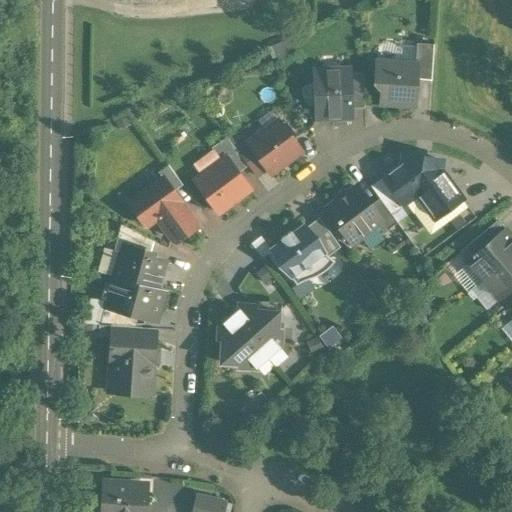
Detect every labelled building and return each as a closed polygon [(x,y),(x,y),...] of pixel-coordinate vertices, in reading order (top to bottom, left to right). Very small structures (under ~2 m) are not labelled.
[(433,45),(416,44),(414,65),(416,65),(415,80),(431,81),(433,45)] [(414,65),(376,62),(375,84),(381,92),(381,104),(413,107),(415,80),(416,65),(414,65)] [(348,70),(314,71),(316,119),(350,118),(350,110),(348,74),(348,70)] [(362,73),(348,74),(350,110),(364,109),(362,73)] [(278,120),(246,144),(265,169),(270,175),(301,152),(278,120)] [(236,151),(226,138),(211,149),(220,162),(226,158),(238,174),(247,167),(236,151)] [(265,169),(246,144),(236,151),(247,167),(255,176),(265,169)] [(433,159),(429,163),(414,160),(411,156),(406,156),(402,158),(401,163),(383,177),(403,205),(404,204),(416,195),(434,219),(462,199),(440,169),(440,164),(438,160),(433,159)] [(220,162),(194,182),(217,214),(250,190),(238,174),(226,158),(220,162)] [(182,186),(167,166),(157,173),(162,179),(172,193),(182,186)] [(403,205),(383,177),(370,187),(379,199),(391,216),(405,206),(404,204),(403,205)] [(172,193),(162,179),(129,204),(146,226),(156,219),(171,239),(194,222),(172,193)] [(369,207),(355,187),(326,209),(352,244),(379,224),(381,223),(369,207)] [(391,216),(379,199),(369,207),(381,223),(379,224),(385,232),(397,224),(391,216)] [(339,248),(318,219),(305,228),(327,257),(339,248)] [(497,221),(470,243),(478,252),(505,230),(497,221)] [(305,228),(303,225),(291,234),(290,232),(280,239),(281,241),(269,250),(296,285),(303,282),(315,277),(322,273),(326,270),(330,266),(333,262),(327,257),(305,228)] [(152,242),(120,226),(113,252),(119,253),(121,246),(149,254),(152,242)] [(478,252),(474,256),(473,255),(470,257),(471,258),(466,262),(482,281),(511,256),(511,238),(505,230),(478,252)] [(259,256),(269,250),(261,237),(251,244),(259,256)] [(149,254),(121,246),(119,253),(112,277),(157,290),(165,262),(148,258),(149,254)] [(511,256),(482,281),(498,300),(510,291),(511,288),(511,256)] [(273,275),(265,264),(256,270),(265,281),(273,275)] [(157,290),(112,277),(104,308),(134,316),(144,314),(156,318),(164,291),(157,290)] [(278,312),(254,311),(254,306),(238,305),(238,310),(230,317),(267,359),(279,348),(280,331),(276,331),(278,312)] [(104,308),(101,326),(112,327),(132,328),(134,316),(104,308)] [(267,359),(230,317),(222,324),(218,323),(217,339),(221,340),(220,363),(238,364),(238,368),(255,369),(267,359)] [(85,325),(84,336),(101,337),(101,326),(85,325)] [(132,328),(112,327),(111,341),(155,344),(156,330),(132,328)] [(155,344),(111,341),(108,382),(152,385),(155,344)] [(259,393),(239,412),(247,420),(267,401),(259,393)] [(139,485),(103,483),(101,511),(145,511),(146,494),(142,493),(139,490),(139,485)] [(222,511),(224,504),(197,497),(193,511),(222,511)]
